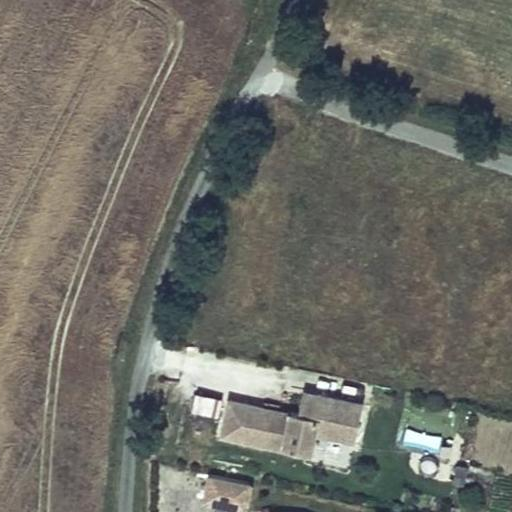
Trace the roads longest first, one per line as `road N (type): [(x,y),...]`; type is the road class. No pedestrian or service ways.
road 1 (residential): [(290,0),(279,47),(200,190),(149,338),(126,511)]
road 2 (unknown): [(264,73),(511,160)]
